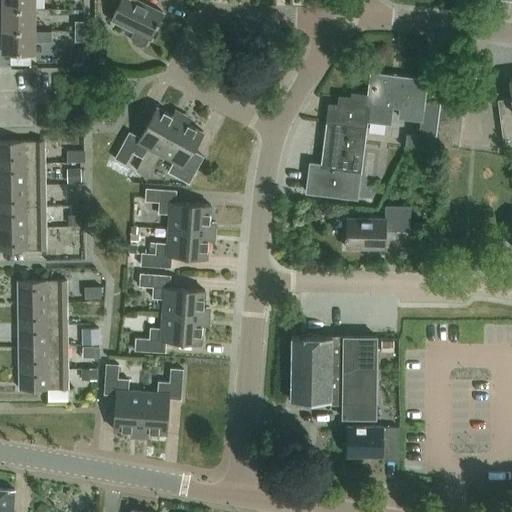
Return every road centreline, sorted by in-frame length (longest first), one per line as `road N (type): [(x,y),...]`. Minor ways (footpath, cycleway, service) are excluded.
road 1 (residential): [(357,13),(205,18),(172,67),(175,81),(276,130)]
road 2 (unclassified): [(511,293),(255,283)]
road 3 (residential): [(240,498),(255,283)]
road 4 (residential): [(511,31),(357,13)]
road 5 (residential): [(255,283),(276,130)]
road 6 (residential): [(276,130),(357,13)]
road 7 (tertiary): [(240,498),(111,474)]
